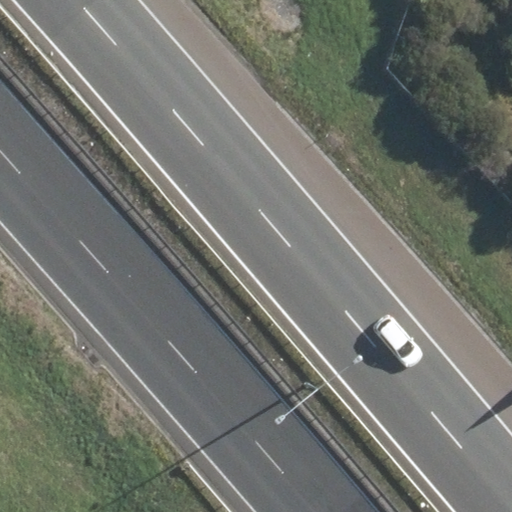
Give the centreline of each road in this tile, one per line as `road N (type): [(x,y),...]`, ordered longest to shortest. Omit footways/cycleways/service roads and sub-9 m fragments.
road 1 (motorway): [(58,0),(411,394),(506,511)]
road 2 (motorway): [(275,511),(0,192)]
